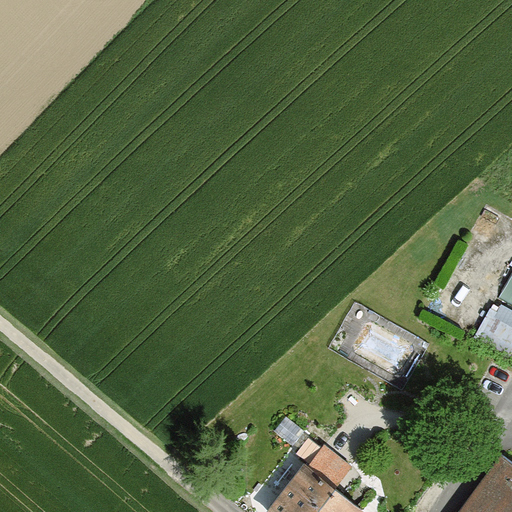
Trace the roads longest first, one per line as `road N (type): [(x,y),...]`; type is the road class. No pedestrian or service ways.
road 1 (track): [(0,320),(182,475)]
road 2 (unclassified): [(440,511),(511,402)]
